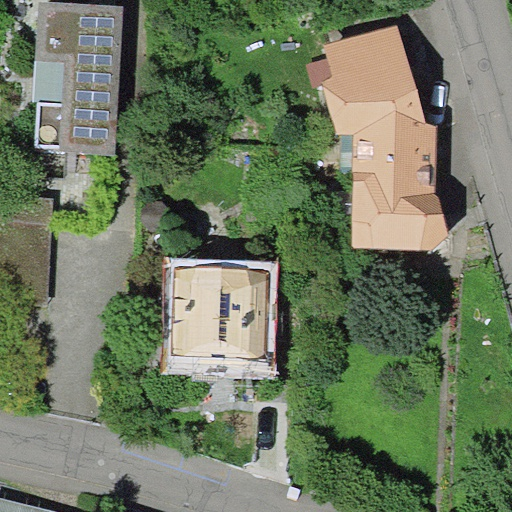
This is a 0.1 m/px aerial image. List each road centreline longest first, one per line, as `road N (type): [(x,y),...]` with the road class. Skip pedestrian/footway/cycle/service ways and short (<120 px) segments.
road 1 (residential): [(256,511),(0,440)]
road 2 (unknown): [(37,450),(49,316),(65,286),(119,231)]
road 3 (residential): [(472,0),(511,144)]
